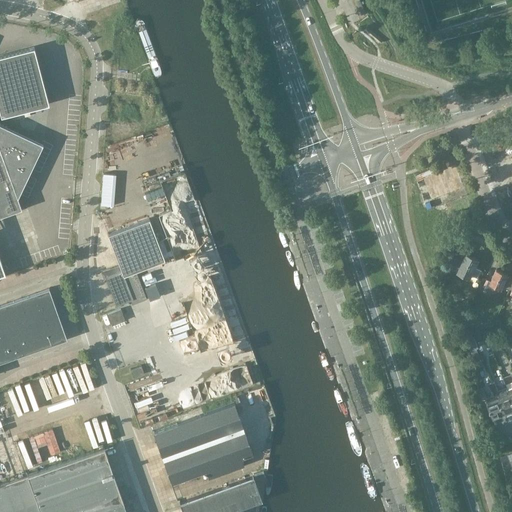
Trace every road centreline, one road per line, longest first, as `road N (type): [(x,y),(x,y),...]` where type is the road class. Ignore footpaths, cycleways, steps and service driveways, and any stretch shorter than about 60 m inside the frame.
road 1 (unclassified): [(157,511),(84,299),(94,55),(69,26),(0,7)]
road 2 (primary): [(475,511),(356,149)]
road 3 (primary): [(321,161),(433,511)]
road 4 (unclassified): [(400,511),(287,175)]
road 5 (unclassified): [(458,115),(444,86),(349,53),(323,0)]
road 6 (primary): [(266,0),(321,161)]
road 7 (primary): [(356,149),(298,0)]
road 8 (residential): [(511,250),(498,232),(458,115)]
